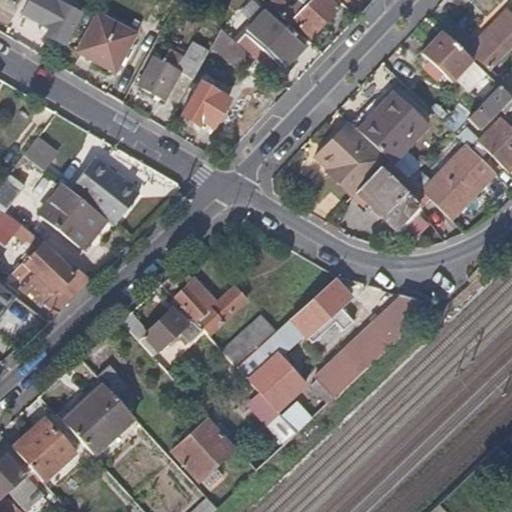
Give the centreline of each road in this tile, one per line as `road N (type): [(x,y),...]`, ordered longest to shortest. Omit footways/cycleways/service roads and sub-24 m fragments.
road 1 (residential): [(219,188),(395,267),(454,255),(511,225)]
road 2 (residential): [(219,188),(0,392)]
road 3 (residential): [(415,0),(256,165),(219,188)]
road 4 (residential): [(0,56),(219,188)]
